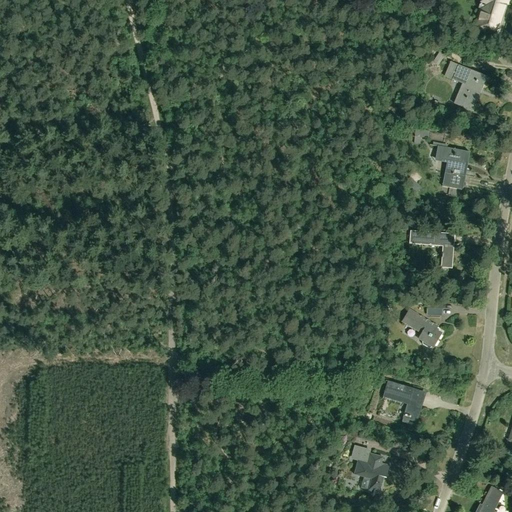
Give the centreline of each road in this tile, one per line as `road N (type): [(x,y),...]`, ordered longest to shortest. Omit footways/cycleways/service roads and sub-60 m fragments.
road 1 (track): [(126,0),(165,166),(172,511)]
road 2 (residential): [(485,368),(511,164)]
road 3 (track): [(0,140),(159,132)]
road 4 (residential): [(438,511),(485,368)]
